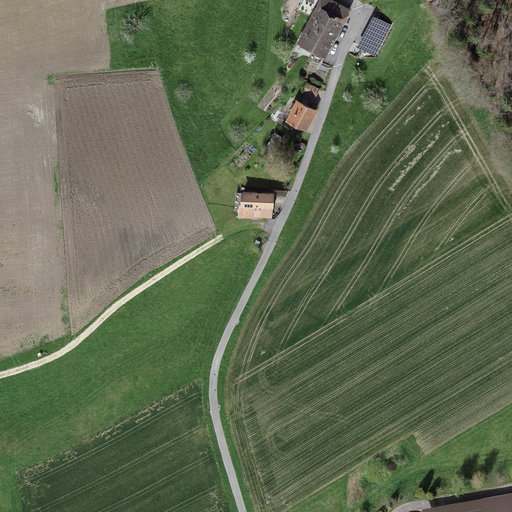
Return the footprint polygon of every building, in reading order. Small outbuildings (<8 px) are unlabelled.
[(317,18),(334,27),(341,8),(329,0),(302,0),(299,8),(317,18)] [(379,56),(395,27),(375,15),(358,45),(379,56)] [(317,18),(305,41),(322,50),(334,27),(317,18)] [(301,129),(312,109),(291,98),(281,119),(301,129)] [(278,209),(279,183),(243,182),(242,208),(278,209)] [(511,511),(511,503),(486,508),(486,511),(511,511)]
